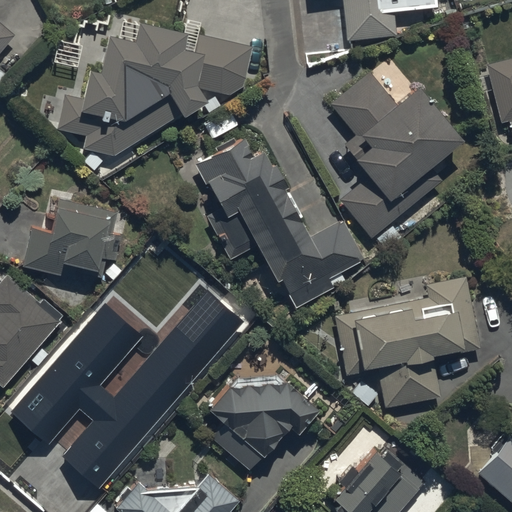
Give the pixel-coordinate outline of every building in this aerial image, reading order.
[(341,0),(344,44),(396,40),(394,18),(434,14),(433,0),(341,0)] [(0,57),(15,39),(0,27),(0,57)] [(84,140),(82,152),(112,159),(178,120),(182,126),(206,112),(196,95),(226,100),(242,91),(251,51),(196,38),(194,46),(135,32),(131,50),(108,45),(99,82),(87,79),(81,104),(63,100),(55,133),(84,140)] [(510,125),(511,136),(511,61),(485,67),(499,127),(510,125)] [(367,70),(326,103),(351,134),(341,142),(356,160),(353,163),(364,177),(338,198),(369,236),(374,232),(385,245),(399,234),(387,220),(440,178),(431,167),(459,144),(415,90),(395,106),(367,70)] [(328,283),(329,282),(333,289),(344,284),(340,276),(363,265),(341,223),(307,240),(285,198),(286,198),(273,173),(270,175),(262,160),(250,167),(245,157),(248,156),(243,146),(196,170),(219,213),(205,220),(228,263),(253,250),(273,289),(280,285),(293,312),(332,291),(328,283)] [(29,235),(21,270),(73,282),(74,276),(103,282),(117,219),(57,205),(50,239),(29,235)] [(0,391),(1,393),(58,328),(56,326),(61,321),(42,304),(38,308),(6,279),(0,286),(0,391)] [(376,373),(383,411),(439,400),(432,364),(464,358),(464,356),(479,353),(465,280),(424,288),(427,301),(333,319),(345,379),(376,373)] [(220,295),(193,325),(230,358),(257,327),(220,295)] [(28,415),(4,445),(50,485),(64,469),(87,489),(122,448),(124,450),(172,393),(161,384),(167,377),(154,366),(144,378),(125,361),(106,383),(96,375),(73,402),(67,397),(42,426),(28,415)] [(209,408),(209,417),(223,431),(213,441),(228,457),(236,448),(256,468),(274,450),(276,453),(289,439),(294,445),(319,420),(277,378),(234,381),(209,408)] [(511,433),(510,431),(476,471),(511,501),(511,433)] [(337,511),(400,511),(423,485),(385,453),(376,463),(373,460),(333,508),(337,511)] [(136,487),(113,511),(234,511),(236,510),(209,487),(199,499),(195,495),(146,496),(136,487)]
